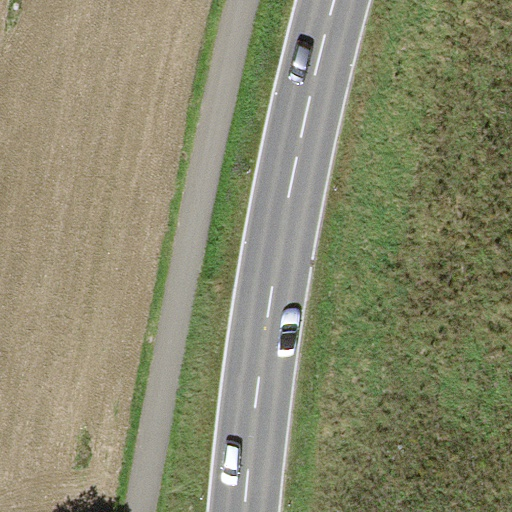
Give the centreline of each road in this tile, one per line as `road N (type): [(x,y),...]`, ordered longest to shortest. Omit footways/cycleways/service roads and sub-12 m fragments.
road 1 (track): [(246,0),(137,511)]
road 2 (primary): [(331,0),(278,219),(242,511)]
